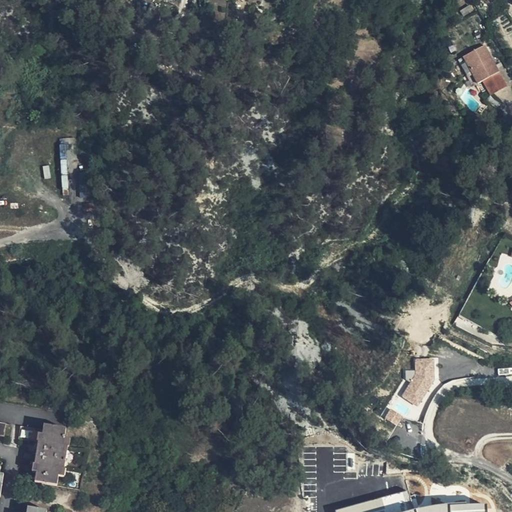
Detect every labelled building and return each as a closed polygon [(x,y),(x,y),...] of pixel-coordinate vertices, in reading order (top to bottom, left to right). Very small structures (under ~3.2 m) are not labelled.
[(364,11),(364,9),(351,12),(352,18),(364,16),(364,11)] [(485,48),(460,62),(474,87),(482,82),(488,94),(505,85),(485,48)] [(399,396),(416,405),(439,366),(422,357),(399,396)] [(63,447),(64,439),(66,429),(54,428),(53,433),(44,431),(21,427),(19,440),(39,443),(37,453),(36,460),(31,459),(30,464),(34,465),(38,466),(36,473),(35,482),(57,486),(58,477),(59,470),(64,470),(68,447),(63,447)] [(229,492),(220,483),(215,488),(224,497),(229,492)] [(487,511),(487,503),(447,502),(413,508),(407,491),(336,510),(336,511),(487,511)]
